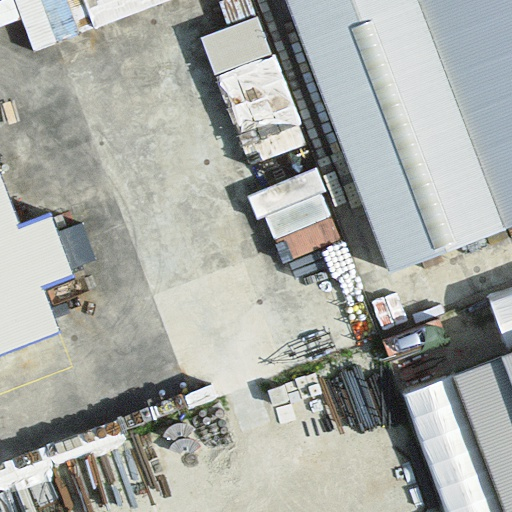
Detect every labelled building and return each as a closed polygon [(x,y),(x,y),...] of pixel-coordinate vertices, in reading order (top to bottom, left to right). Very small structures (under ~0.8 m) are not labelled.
[(17,0),(36,47),(152,0),(17,0)] [(511,0),(283,0),(392,278),(511,230),(511,0)] [(0,170),(0,364),(64,340),(0,170)] [(444,511),(385,360),(0,509),(0,511),(444,511)] [(511,511),(511,366),(453,389),(500,511),(511,511)]
